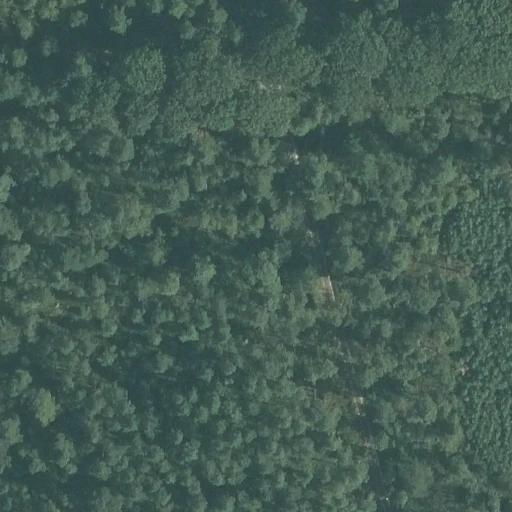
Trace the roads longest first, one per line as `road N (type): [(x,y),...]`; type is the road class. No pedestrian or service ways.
road 1 (track): [(511,12),(0,95)]
road 2 (track): [(379,511),(260,55)]
